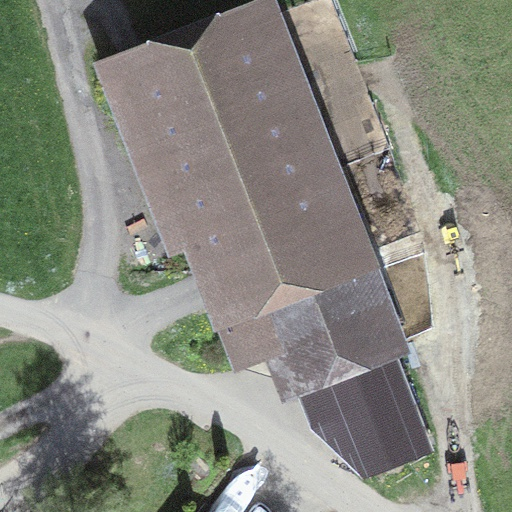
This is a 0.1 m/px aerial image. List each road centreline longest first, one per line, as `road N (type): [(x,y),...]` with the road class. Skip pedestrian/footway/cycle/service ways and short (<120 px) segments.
road 1 (track): [(0,306),(112,347),(372,511)]
road 2 (track): [(55,0),(106,200),(112,347)]
